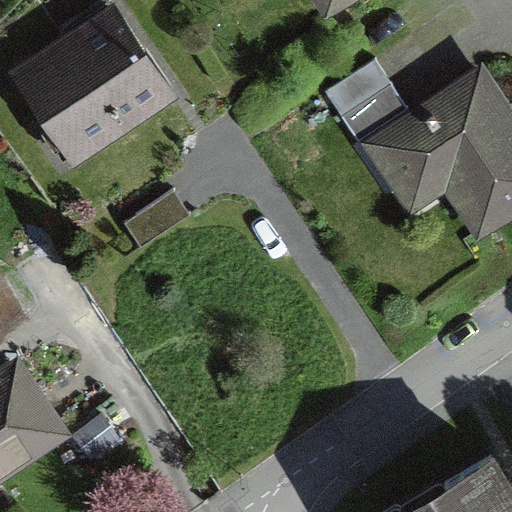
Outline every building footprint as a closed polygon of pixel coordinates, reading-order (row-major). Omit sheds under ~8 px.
[(112,13),(22,74),(75,153),(160,96),(141,67),(135,72),(128,61),(139,54),(112,13)] [(372,60),(322,93),(355,142),(405,110),(372,60)] [(398,188),(433,165),(476,230),(511,206),(511,124),(507,118),(477,73),(369,145),(398,188)] [(121,224),(138,248),(187,215),(171,190),(121,224)] [(0,467),(55,430),(13,367),(0,375),(0,467)] [(441,485),(444,490),(407,511),(511,511),(511,497),(488,457),(441,485)]
